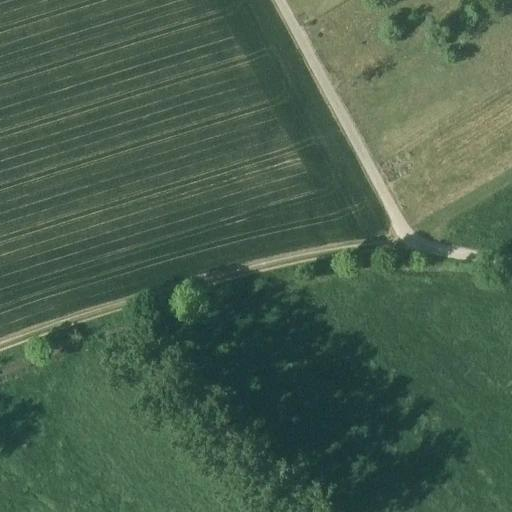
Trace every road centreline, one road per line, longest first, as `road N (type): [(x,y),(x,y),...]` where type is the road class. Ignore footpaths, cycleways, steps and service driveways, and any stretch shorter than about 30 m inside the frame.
road 1 (track): [(415,255),(232,289),(0,363)]
road 2 (track): [(284,0),(415,255),(511,272)]
